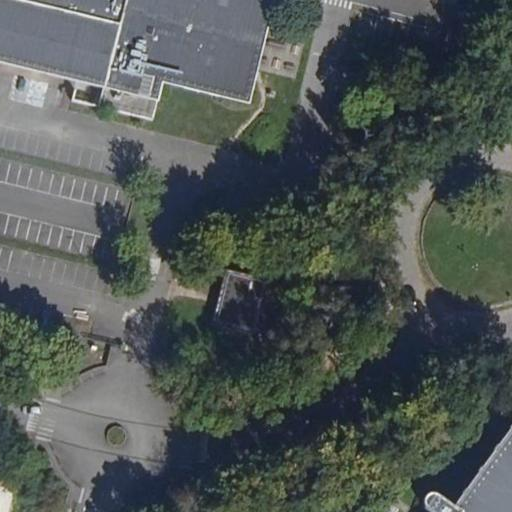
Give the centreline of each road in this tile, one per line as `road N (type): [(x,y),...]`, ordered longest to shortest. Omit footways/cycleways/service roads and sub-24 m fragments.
road 1 (unknown): [(178,148),(0,109)]
road 2 (residential): [(147,478),(159,441),(142,408),(113,396),(92,399),(64,426)]
road 3 (unknown): [(0,202),(155,238)]
road 4 (unknown): [(0,272),(139,299)]
road 5 (residential): [(64,426),(63,463),(90,491),(126,492),(147,478)]
